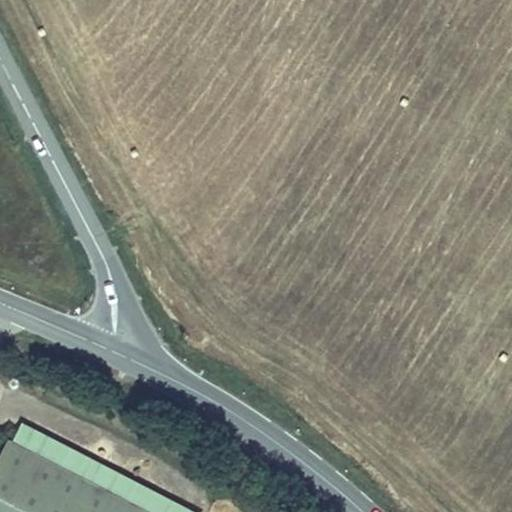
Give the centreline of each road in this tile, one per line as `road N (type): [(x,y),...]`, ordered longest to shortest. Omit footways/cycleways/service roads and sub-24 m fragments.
road 1 (tertiary): [(0,51),(111,267),(123,304),(120,355)]
road 2 (secondary): [(361,511),(254,424),(120,355)]
road 3 (secondary): [(120,355),(0,300)]
